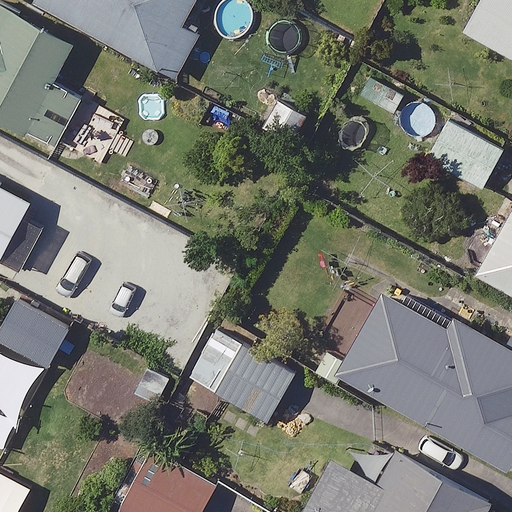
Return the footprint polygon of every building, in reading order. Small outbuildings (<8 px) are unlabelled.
[(0,0),(0,110),(59,141),(84,93),(55,78),(77,36),(5,0),(0,0)] [(195,0),(50,0),(178,71),(202,29),(185,19),(195,0)] [(511,0),(483,0),(467,28),(511,53),(511,0)] [(312,112),(281,91),(266,114),(297,135),(312,112)] [(506,143),(452,115),(431,155),(485,183),(506,143)] [(0,260),(2,262),(34,202),(0,183),(0,260)] [(511,210),(480,265),(511,283),(511,210)] [(511,460),(511,323),(503,338),(487,330),(499,309),(470,292),(453,321),(390,285),(343,368),(510,463),(511,460)] [(72,325),(22,297),(1,334),(51,362),(72,325)] [(299,368),(220,322),(192,371),(271,416),(299,368)] [(0,431),(10,397),(0,394),(0,431)] [(484,511),(493,497),(400,446),(381,480),(333,454),(306,505),(318,511),(484,511)] [(201,511),(218,481),(153,448),(123,506),(133,511),(201,511)] [(0,511),(19,511),(35,482),(0,464),(0,511)]
